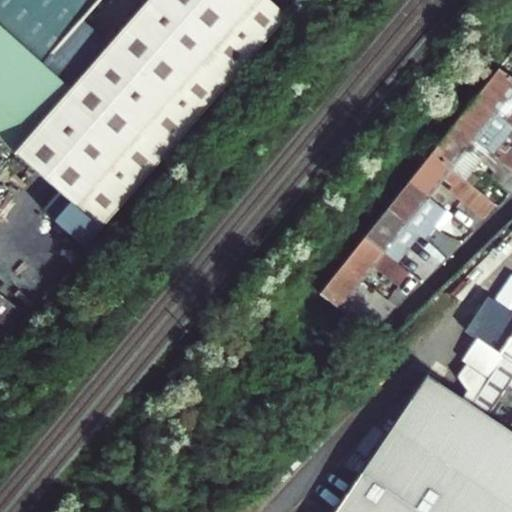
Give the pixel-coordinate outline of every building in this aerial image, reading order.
[(92,9),(78,0),(0,0),(0,39),(41,68),(92,9)] [(13,153),(70,203),(100,230),(118,211),(288,17),(269,0),(149,0),(123,31),(13,153)] [(78,0),(92,9),(97,0),(78,0)] [(0,39),(0,114),(41,68),(0,39)] [(511,77),(499,69),(477,97),(511,124),(511,77)] [(511,151),(499,142),(511,125),(511,124),(477,97),(454,125),(511,170),(511,151)] [(433,152),(474,185),(479,179),(472,172),(482,160),(496,171),(493,176),(511,191),(511,170),(454,125),(433,152)] [(410,181),(430,197),(444,179),(454,187),(451,191),(486,219),(498,204),(474,185),(433,152),(410,181)] [(410,181),(387,210),(418,235),(428,243),(445,257),(460,244),(434,226),(447,210),(430,197),(410,181)] [(100,230),(70,203),(55,220),(86,247),(100,230)] [(365,238),(395,262),(418,235),(387,210),(365,238)] [(342,267),(362,283),(375,267),(400,286),(410,273),(395,262),(365,238),(342,267)] [(445,257),(428,243),(423,249),(440,262),(445,257)] [(320,294),(340,310),(362,283),(342,267),(320,294)] [(348,316),(364,296),(370,289),(362,283),(340,310),(348,316)] [(384,317),(395,306),(377,292),(376,294),(370,289),(364,296),(373,302),(374,301),(383,308),(379,313),(384,317)] [(511,305),(493,292),(469,326),(507,352),(511,354),(511,305)] [(0,327),(9,334),(27,314),(0,293),(0,327)] [(366,312),(356,323),(369,333),(380,322),(366,312)] [(376,332),(372,335),(381,343),(384,340),(376,332)] [(367,356),(381,343),(372,335),(358,347),(367,356)] [(511,354),(507,352),(473,402),(490,413),(511,381),(511,354)] [(473,402),(434,375),(342,511),(511,511),(511,428),(490,413),(473,402)]
